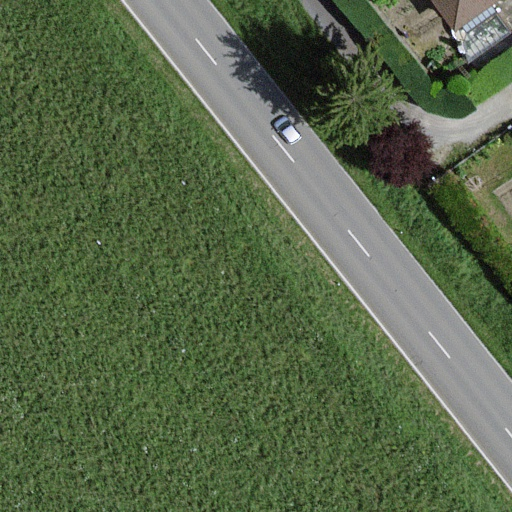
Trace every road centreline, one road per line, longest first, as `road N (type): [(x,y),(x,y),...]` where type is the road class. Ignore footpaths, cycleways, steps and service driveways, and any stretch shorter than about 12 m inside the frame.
road 1 (primary): [(170,0),(511,431)]
road 2 (residential): [(511,100),(449,133),(413,127),(320,0)]
